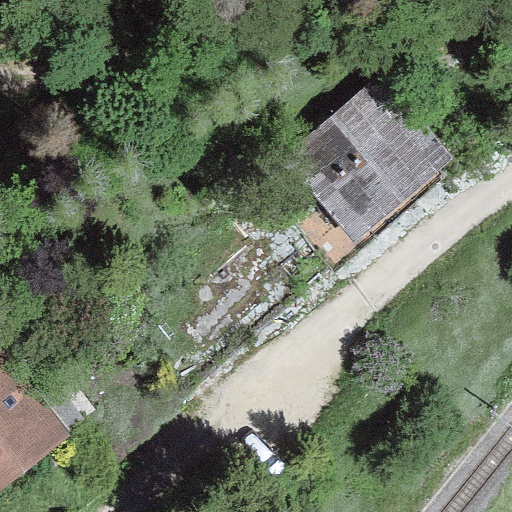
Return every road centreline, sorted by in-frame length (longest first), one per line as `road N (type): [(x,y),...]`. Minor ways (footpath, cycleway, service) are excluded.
road 1 (track): [(511,182),(394,268),(123,511)]
road 2 (unclassified): [(437,0),(135,63),(0,80)]
